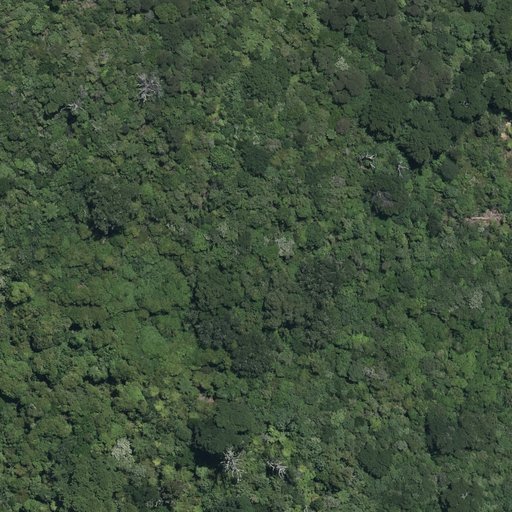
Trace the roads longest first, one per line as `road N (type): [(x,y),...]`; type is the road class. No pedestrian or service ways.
road 1 (track): [(0,75),(38,51),(48,30),(74,86),(102,60),(112,21),(154,71),(158,97),(148,123),(112,169),(77,179),(45,219),(6,296),(16,321),(44,338),(60,337),(81,389),(83,403),(47,480),(68,511)]
road 2 (track): [(314,0),(325,24),(360,53),(414,203),(416,249),(362,313),(351,331),(354,348),(380,317),(381,346),(434,303),(475,288),(491,246),(493,175),(511,96)]
road 3 (track): [(138,135),(165,143),(198,132),(221,108),(200,0)]
